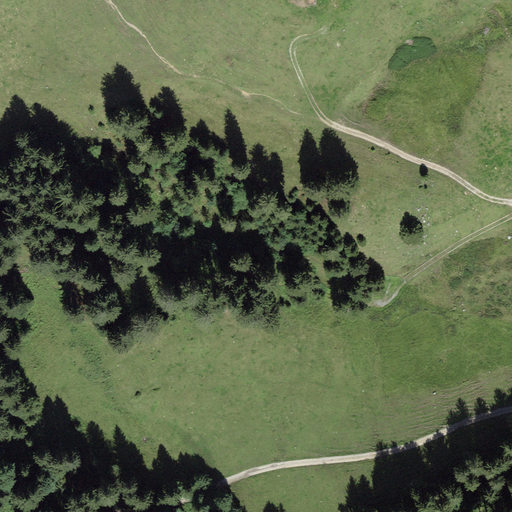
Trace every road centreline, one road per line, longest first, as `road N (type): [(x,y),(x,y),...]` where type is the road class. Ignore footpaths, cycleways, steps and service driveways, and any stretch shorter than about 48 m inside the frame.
road 1 (track): [(146,511),(245,473),(388,454),(511,411)]
road 2 (track): [(511,202),(487,198),(442,168),(326,123)]
road 3 (track): [(326,123),(293,54),(296,44),(330,25),(331,0)]
